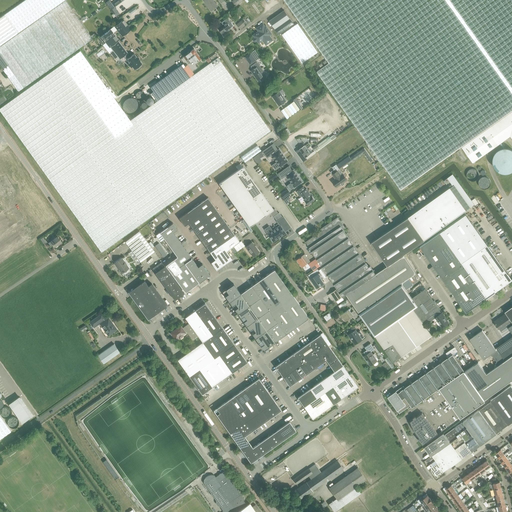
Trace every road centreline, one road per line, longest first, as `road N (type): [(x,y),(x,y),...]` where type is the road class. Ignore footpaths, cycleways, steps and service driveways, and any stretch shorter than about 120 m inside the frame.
road 1 (unclassified): [(141,0),(152,11),(176,0),(194,11),(331,209)]
road 2 (unclassified): [(0,448),(151,341)]
road 3 (unclassified): [(309,431),(206,287)]
road 4 (unclassified): [(371,392),(511,292)]
road 5 (unclassified): [(371,392),(274,254)]
road 6 (tertiary): [(247,475),(151,341)]
road 7 (tertiary): [(78,238),(5,135)]
